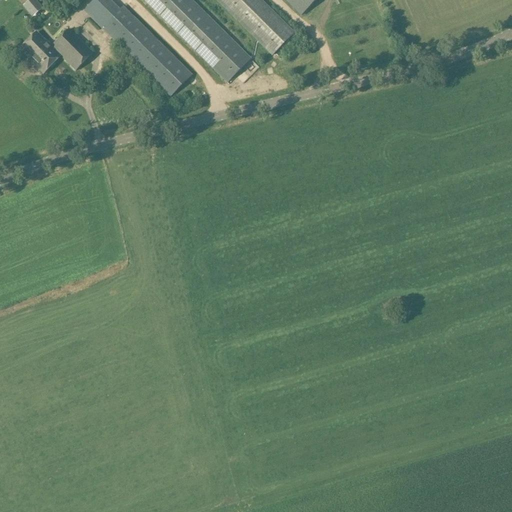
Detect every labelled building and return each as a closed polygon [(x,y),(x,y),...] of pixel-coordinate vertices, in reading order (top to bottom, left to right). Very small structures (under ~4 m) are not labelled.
[(34,0),(30,0),(22,7),(32,19),(43,9),(34,0)] [(108,0),(96,0),(84,12),(170,99),(193,76),(123,7),(120,11),(108,0)] [(142,0),(208,66),(227,84),(251,60),(233,42),(191,0),(215,0),(272,56),(294,34),(260,0),(142,0)] [(284,0),(301,17),(308,10),(317,0),(284,0)] [(36,34),(20,50),(29,59),(28,60),(44,75),(61,57),(76,72),(93,55),(68,31),(52,48),(47,43),(46,43),(36,34)]
